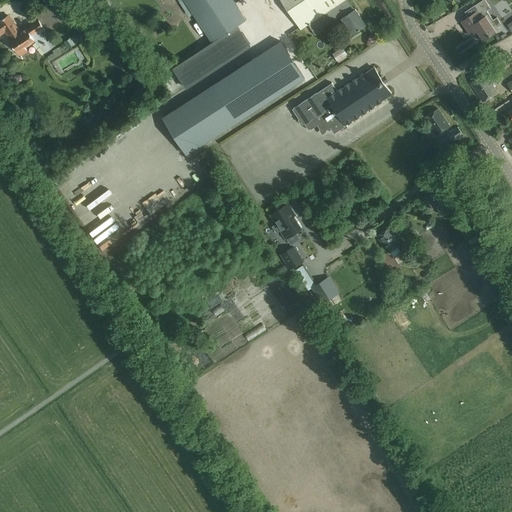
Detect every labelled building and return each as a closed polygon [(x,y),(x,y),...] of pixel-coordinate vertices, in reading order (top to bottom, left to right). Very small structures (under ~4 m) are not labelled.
[(109,18),(115,13),(107,0),(100,4),(109,18)] [(183,0),(212,42),(173,68),(186,88),(233,58),(228,50),(220,37),(247,19),(233,0),(183,0)] [(320,14),(344,0),(281,0),(298,29),(310,22),(317,34),(328,28),(320,14)] [(494,29),(498,27),(501,25),(497,18),(493,20),(487,11),(491,8),(485,0),(483,0),(476,5),(479,10),(462,22),(467,29),(470,27),(474,33),(478,31),(483,40),(496,31),(494,29)] [(342,11),(352,34),(366,28),(356,5),(342,11)] [(32,24),(26,28),(34,40),(40,46),(48,41),(41,32),(59,20),(50,7),(36,16),(39,20),(32,24)] [(0,21),(1,22),(0,22),(0,34),(5,31),(10,39),(10,40),(20,55),(27,50),(24,46),(34,40),(26,28),(20,33),(15,25),(8,16),(0,21)] [(285,32),(293,28),(291,23),(283,27),(285,32)] [(72,39),(65,43),(68,48),(75,44),(84,39),(81,34),(72,39)] [(272,45),(162,118),(187,154),(296,83),(307,76),(283,38),(272,45)] [(52,39),(48,41),(52,48),(57,45),(52,39)] [(338,61),(348,54),(343,47),(333,53),(338,61)] [(368,54),(359,60),(362,65),(371,59),(368,54)] [(326,61),(333,66),(336,61),(329,56),(326,61)] [(347,127),(346,125),(391,94),(374,68),(338,91),(332,83),(317,93),(317,92),(294,108),(293,109),(299,119),(298,120),(300,123),(301,122),(303,125),(305,124),(309,129),(311,128),(311,129),(317,125),(320,130),(323,134),(327,131),(326,130),(331,127),(334,133),(344,127),(345,129),(347,127)] [(483,102),(498,92),(485,73),(470,83),(483,102)] [(436,136),(450,126),(438,108),(424,118),(436,136)] [(95,127),(86,115),(81,119),(90,131),(95,127)] [(453,142),(463,136),(458,127),(448,133),(453,142)] [(183,196),(196,187),(184,169),(171,177),(183,196)] [(69,198),(94,180),(90,174),(65,193),(69,198)] [(431,190),(435,196),(430,198),(441,215),(445,212),(454,206),(451,201),(452,200),(441,183),(431,190)] [(73,206),(96,192),(92,185),(69,199),(73,206)] [(287,204),(270,214),(270,215),(269,215),(275,224),(271,226),(276,233),(280,230),(286,238),(291,245),(300,239),(295,232),(301,228),(290,212),(291,211),(287,204)] [(457,225),(470,245),(478,239),(465,220),(457,225)] [(402,268),(391,251),(401,244),(390,227),(377,236),(388,253),(380,258),(391,275),(402,268)] [(294,247),(289,250),(281,255),(291,270),(304,262),(297,252),(294,247)] [(410,282),(415,291),(435,279),(433,275),(420,283),(417,278),(410,282)] [(326,278),(314,286),(312,287),(320,300),(322,303),(338,293),(327,277),(326,278)] [(402,303),(405,312),(423,305),(420,296),(412,299),(402,303)] [(222,331),(242,321),(236,310),(216,320),(222,331)] [(246,336),(249,342),(261,335),(258,330),(246,336)]
